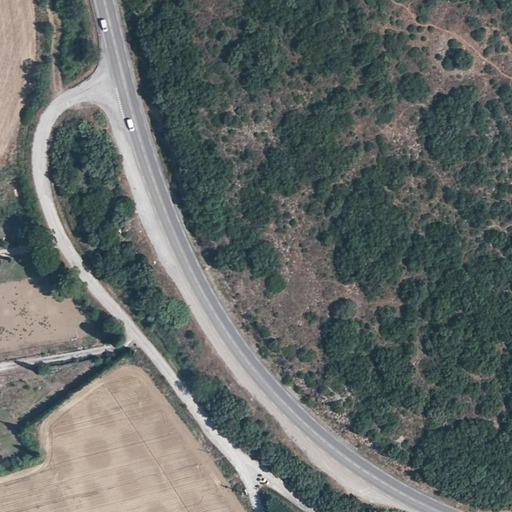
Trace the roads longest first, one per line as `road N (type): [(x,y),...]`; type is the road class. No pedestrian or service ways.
road 1 (tertiary): [(439,511),(343,456),(268,386),(226,330),(165,206),(126,84)]
road 2 (unclassified): [(252,473),(74,260),(46,197),(42,131),(54,109),(126,84)]
road 3 (unknown): [(150,354),(107,351),(0,367)]
